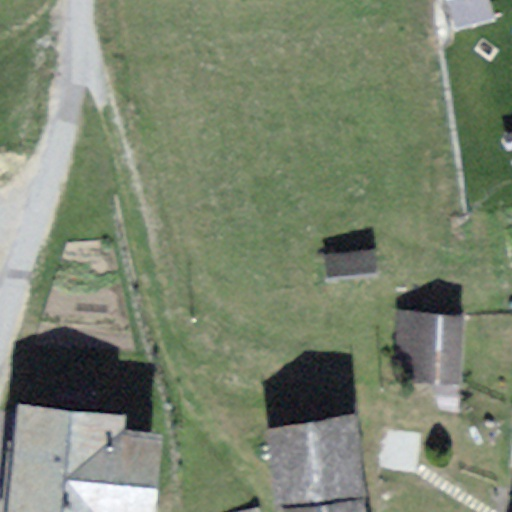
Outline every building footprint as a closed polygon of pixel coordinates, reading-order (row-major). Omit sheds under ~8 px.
[(460,318),(404,314),(400,368),(456,372),(460,318)] [(128,409),(29,399),(17,511),(152,511),(161,429),(126,425),(128,409)] [(275,425),(280,460),(357,450),(352,415),(275,425)] [(362,485),(357,450),(280,460),(285,496),(296,494),(362,485)] [(365,511),(362,485),(296,494),(298,511),(365,511)]
